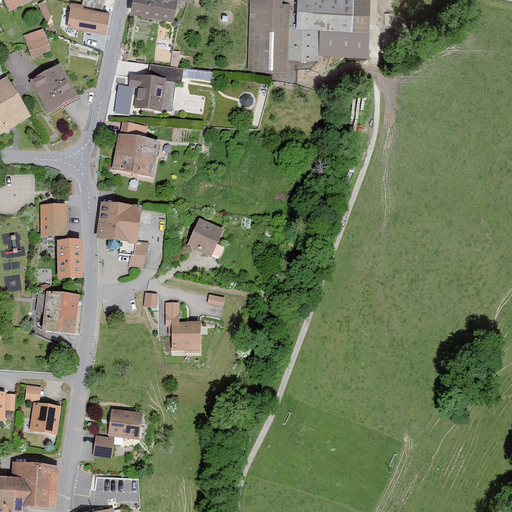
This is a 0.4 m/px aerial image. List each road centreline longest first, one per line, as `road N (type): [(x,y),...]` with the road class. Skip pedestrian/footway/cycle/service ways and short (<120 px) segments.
road 1 (track): [(374,61),(376,126),(276,408),(248,465),(238,511)]
road 2 (tertiary): [(88,159),(89,305),(62,511)]
road 3 (tertiary): [(122,0),(88,159)]
